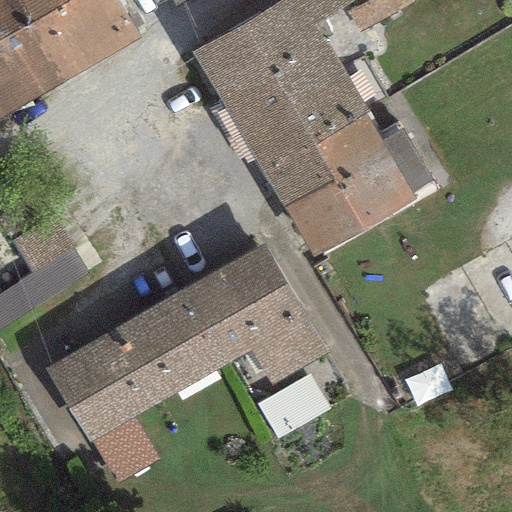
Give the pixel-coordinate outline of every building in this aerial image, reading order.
[(0,0),(0,83),(152,0),(0,0)] [(339,0),(304,0),(227,42),(345,257),(449,200),(339,0)] [(28,264),(0,283),(0,326),(87,267),(45,208),(7,234),(28,264)] [(294,257),(62,378),(99,449),(331,328),(294,257)] [(254,394),(272,430),(327,402),(309,366),(254,394)]
